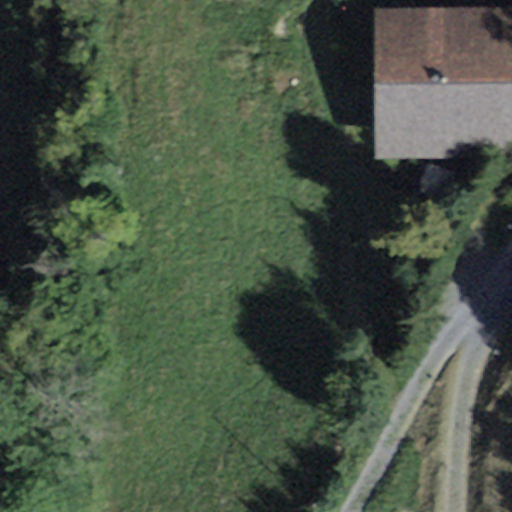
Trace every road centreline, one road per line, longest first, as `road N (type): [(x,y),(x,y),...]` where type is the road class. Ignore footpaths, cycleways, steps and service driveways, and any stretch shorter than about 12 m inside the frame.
road 1 (track): [(357,511),(440,357),(511,279)]
road 2 (track): [(458,511),(468,390),(484,324),(477,317)]
